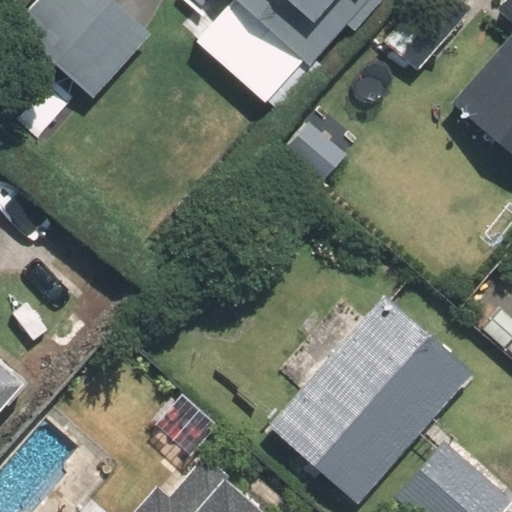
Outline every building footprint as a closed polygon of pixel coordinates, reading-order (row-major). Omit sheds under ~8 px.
[(148,38),(105,0),(34,0),(6,32),(89,105),(148,38)] [(175,0),(204,24),(187,44),(266,112),(363,0),(175,0)] [(470,8),(460,0),(415,0),(378,46),(415,76),(470,8)] [(511,0),(496,0),(487,11),(510,30),(446,107),(511,160),(511,0)] [(373,296),(259,429),(354,509),(467,376),(373,296)] [(511,319),(499,308),(479,332),(511,360),(511,319)] [(0,372),(0,407),(17,388),(0,372)] [(498,511),(511,496),(511,493),(446,436),(389,502),(400,511),(498,511)] [(263,511),(198,457),(164,497),(153,488),(132,511),(263,511)]
